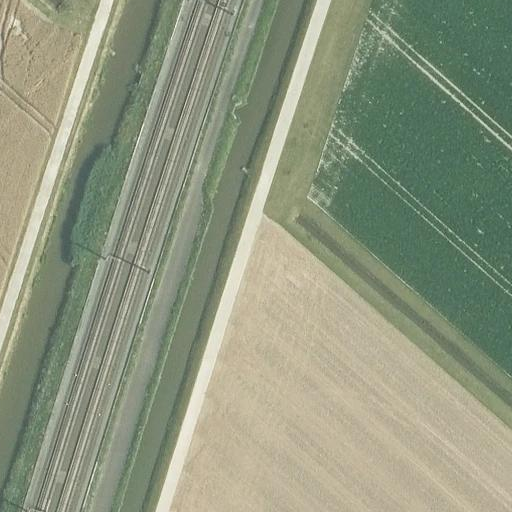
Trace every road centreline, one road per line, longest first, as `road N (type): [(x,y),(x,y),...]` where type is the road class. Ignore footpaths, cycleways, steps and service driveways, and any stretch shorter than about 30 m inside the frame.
road 1 (track): [(163,511),(326,0)]
road 2 (track): [(0,340),(109,0)]
